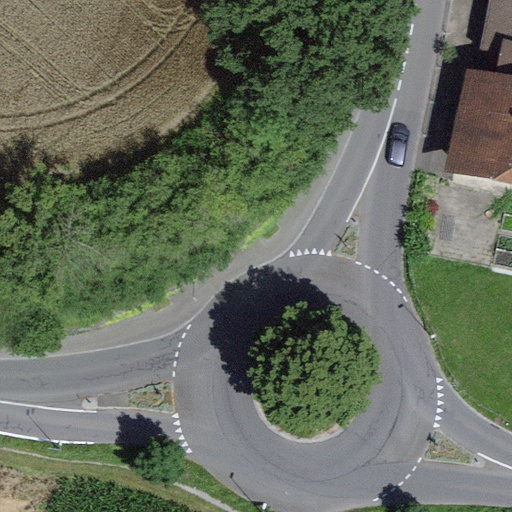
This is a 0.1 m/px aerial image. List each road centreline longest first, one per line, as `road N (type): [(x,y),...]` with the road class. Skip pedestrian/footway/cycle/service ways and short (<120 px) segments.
road 1 (tertiary): [(416,0),(337,285)]
road 2 (tertiary): [(210,390),(236,449),(293,480),(357,470),(398,429)]
road 3 (tertiary): [(210,390),(79,404),(0,399)]
road 4 (tertiary): [(337,285),(305,281),(246,304),(212,358),(210,390)]
road 5 (tertiary): [(398,429),(410,390),(407,356),(368,300),(337,285)]
road 6 (tertiary): [(511,469),(398,429)]
